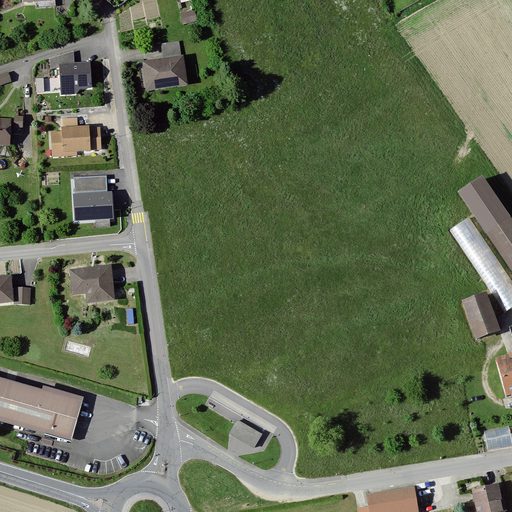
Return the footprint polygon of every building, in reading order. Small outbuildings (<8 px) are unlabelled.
[(181,10),(184,22),(197,20),(195,8),(181,10)] [(180,39),(162,41),(163,57),(182,55),(180,39)] [(74,63),(74,53),(50,59),(49,71),(59,70),(60,97),(75,96),(81,89),(91,89),(90,62),(74,63)] [(181,57),(141,63),(145,92),(186,86),(181,57)] [(0,76),(0,85),(10,82),(7,74),(0,76)] [(14,116),(15,126),(23,125),(22,115),(14,116)] [(58,133),(48,134),(50,158),(76,156),(75,152),(100,150),(99,126),(58,129),(58,133)] [(105,177),(73,179),(74,194),(106,192),(105,177)] [(108,194),(70,196),(71,222),(110,221),(108,194)] [(473,266),(488,259),(469,219),(454,226),(473,266)] [(511,230),(505,220),(481,237),(511,283),(511,230)] [(496,264),(483,266),(485,280),(491,279),(492,289),(498,288),(499,300),(505,299),(506,305),(511,304),(511,294),(511,295),(511,290),(501,291),(500,283),(495,284),(493,272),(497,272),(496,264)] [(109,266),(69,271),(71,296),(85,295),(86,304),(113,301),(109,266)] [(9,276),(0,276),(0,305),(12,304),(9,276)] [(31,290),(15,289),(15,306),(31,307),(31,290)] [(483,294),(458,303),(472,341),(496,332),(483,294)] [(511,359),(493,365),(504,399),(511,396),(511,359)] [(41,392),(0,381),(0,421),(69,441),(81,399),(42,388),(41,392)] [(237,421),(230,434),(254,448),(261,435),(237,421)] [(511,429),(511,425),(485,427),(487,447),(511,444),(511,429)] [(265,432),(257,446),(263,450),(271,436),(265,432)] [(502,511),(497,485),(469,491),(473,511),(502,511)] [(366,508),(355,510),(355,511),(416,511),(412,488),(364,496),(366,508)]
